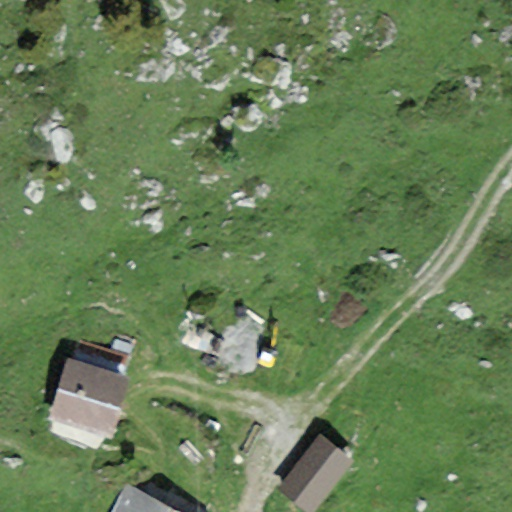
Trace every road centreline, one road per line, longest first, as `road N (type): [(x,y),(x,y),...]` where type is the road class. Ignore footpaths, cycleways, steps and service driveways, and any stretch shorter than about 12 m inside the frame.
road 1 (track): [(250,511),(296,418),(451,260),(511,161)]
road 2 (track): [(296,418),(228,393),(148,380)]
